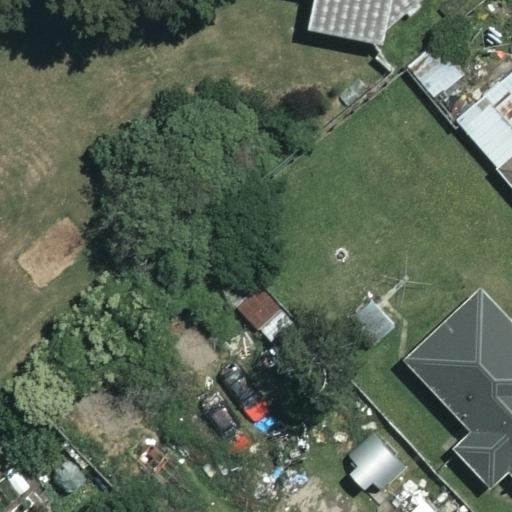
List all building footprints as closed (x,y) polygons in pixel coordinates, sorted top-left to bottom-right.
[(404,0),(242,0),(266,1),(270,51),(333,57),(404,11),(404,0)] [(466,68),(441,31),(407,54),(431,91),(466,68)] [(511,67),(456,118),(511,181),(511,67)] [(309,319),(242,257),(208,294),(274,356),(309,319)] [(511,320),(476,284),(403,355),(469,422),(450,440),(488,479),(504,463),(511,471),(511,320)] [(446,511),(427,490),(402,511),(446,511)]
